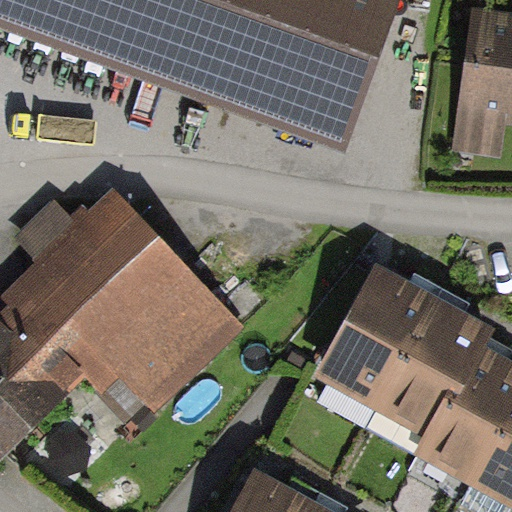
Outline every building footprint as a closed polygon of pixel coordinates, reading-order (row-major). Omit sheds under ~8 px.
[(392,0),(0,0),(0,3),(345,130),(392,0)] [(511,22),(466,16),(445,162),(511,171),(511,22)] [(243,338),(114,204),(77,240),(51,213),(12,250),(38,277),(0,313),(0,458),(7,466),(99,378),(148,429),(243,338)] [(309,387),(362,422),(434,313),(382,278),(309,387)] [(362,422),(415,457),(487,348),(434,313),(362,422)] [(415,457),(468,492),(511,425),(511,363),(487,348),(415,457)] [(511,511),(511,425),(468,492),(499,511),(511,511)] [(239,511),(305,511),(259,482),(239,511)]
